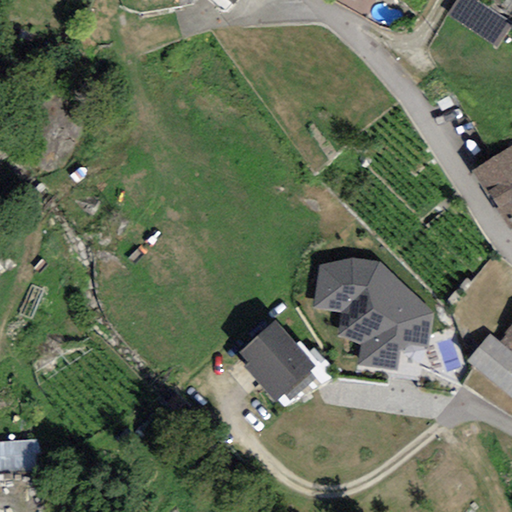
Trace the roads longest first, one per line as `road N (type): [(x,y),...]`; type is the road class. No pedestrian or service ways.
road 1 (residential): [(511,250),(485,230),(416,116),(334,17),(309,0)]
road 2 (track): [(334,17),(275,14),(192,25),(140,44),(101,113)]
road 3 (track): [(0,333),(44,212),(101,113)]
road 4 (track): [(330,399),(511,428)]
